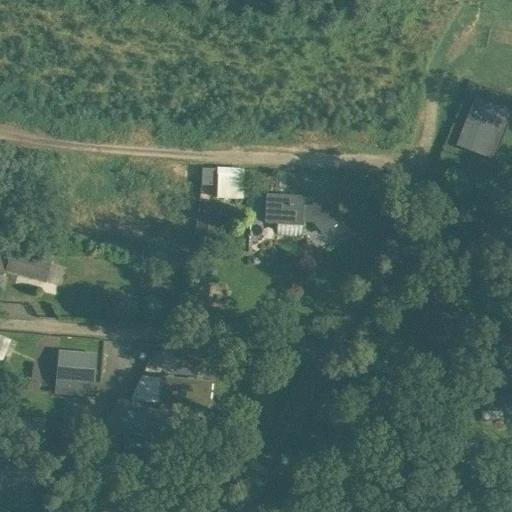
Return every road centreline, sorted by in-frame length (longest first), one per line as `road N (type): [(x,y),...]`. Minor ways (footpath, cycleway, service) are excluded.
road 1 (track): [(0,137),(419,165)]
road 2 (track): [(419,165),(402,214),(246,511)]
road 3 (track): [(0,323),(332,350)]
road 4 (track): [(511,39),(474,38),(454,50),(435,90),(419,165)]
